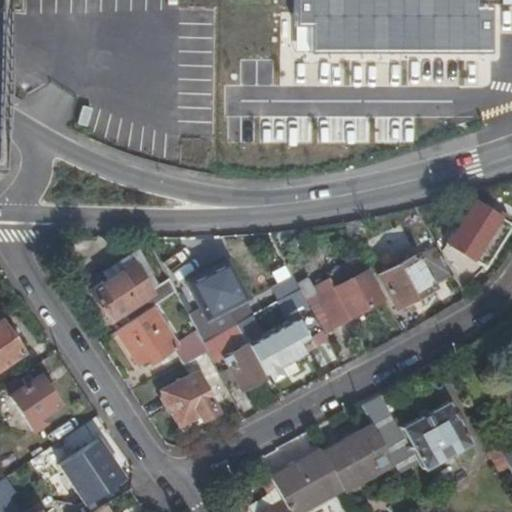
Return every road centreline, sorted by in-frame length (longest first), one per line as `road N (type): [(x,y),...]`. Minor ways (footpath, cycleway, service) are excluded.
road 1 (residential): [(511,279),(485,317),(176,481)]
road 2 (track): [(165,65),(446,50),(499,56),(511,98)]
road 3 (residential): [(176,481),(12,239),(12,215)]
road 4 (residential): [(297,206),(164,185),(22,122)]
road 5 (tertiary): [(12,215),(211,220),(297,206)]
road 6 (tertiary): [(511,151),(297,206)]
